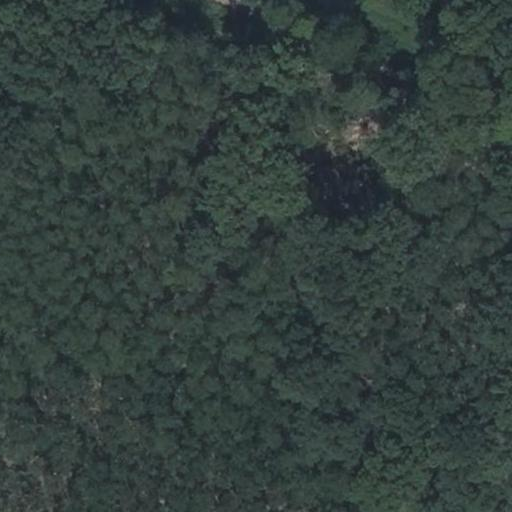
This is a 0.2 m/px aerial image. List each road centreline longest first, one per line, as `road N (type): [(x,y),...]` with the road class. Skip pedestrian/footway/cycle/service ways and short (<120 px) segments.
road 1 (track): [(92,0),(351,92),(511,190)]
road 2 (track): [(257,0),(411,60),(511,136)]
